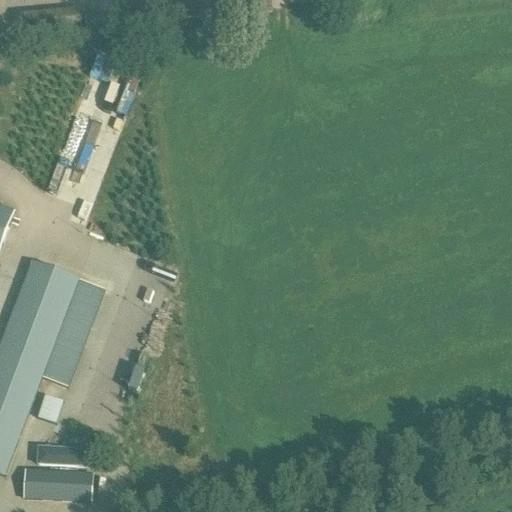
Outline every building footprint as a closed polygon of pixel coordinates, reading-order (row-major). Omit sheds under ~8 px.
[(122,0),(123,11),(175,8),(174,0),(122,0)] [(271,0),(181,0),(183,21),(273,14),(271,0)] [(146,12),(146,14),(86,19),(87,41),(180,34),(179,10),(146,12)] [(21,18),(24,47),(84,41),(81,12),(21,18)] [(0,249),(13,214),(0,209),(0,249)] [(0,477),(7,480),(46,376),(45,376),(80,283),(33,266),(0,353),(0,477)] [(38,467),(87,470),(88,452),(39,449),(38,467)] [(28,474),(27,500),(55,502),(90,503),(91,478),(28,474)]
